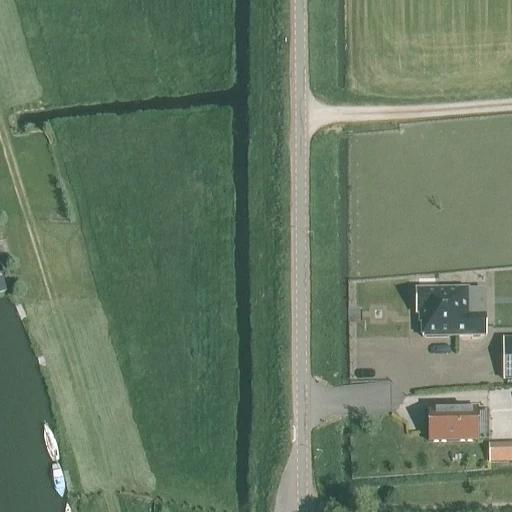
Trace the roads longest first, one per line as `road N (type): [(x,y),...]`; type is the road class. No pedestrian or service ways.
road 1 (tertiary): [(309,511),(303,0)]
road 2 (track): [(115,511),(91,412),(0,135)]
road 3 (track): [(511,103),(301,114)]
